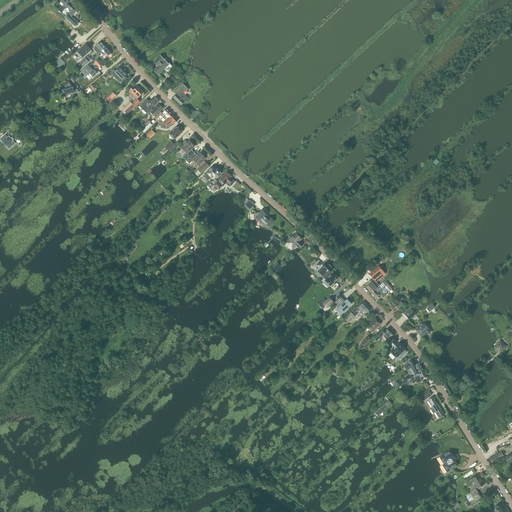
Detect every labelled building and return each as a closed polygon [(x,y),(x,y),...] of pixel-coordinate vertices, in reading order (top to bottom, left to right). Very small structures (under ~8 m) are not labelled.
[(72,0),(61,0),(60,1),(63,4),(62,6),(65,8),(66,7),(70,3),(72,0)] [(71,11),(65,18),(75,27),(78,23),(71,17),(77,10),(76,9),(76,8),(72,4),(74,2),(72,0),(70,3),(66,7),(71,11)] [(102,51),(106,48),(100,42),(93,48),(98,54),(101,51),(102,51)] [(90,50),(86,45),(80,50),(78,52),(83,57),(90,50)] [(106,48),(102,51),(105,55),(102,57),(105,59),(111,54),(106,48)] [(160,55),(153,62),(156,64),(157,63),(159,66),(157,68),(156,67),(153,70),(158,75),(164,69),(167,72),(173,66),(169,63),(168,64),(165,62),(163,60),(164,60),(160,55)] [(57,61),(53,65),(58,70),(65,64),(61,58),(57,61)] [(83,67),(89,62),(85,58),(80,63),(83,67)] [(94,63),(99,68),(103,65),(98,59),(97,60),(96,59),(93,62),(94,63)] [(88,65),(81,71),(86,76),(89,73),(93,77),(97,73),(94,69),(93,70),(88,65)] [(122,81),(128,75),(120,67),(115,71),(114,70),(110,73),(112,75),(114,73),(122,81)] [(70,82),(54,93),(57,96),(60,98),(74,87),(70,82)] [(181,105),(188,98),(183,93),(188,88),(182,83),(174,91),(177,94),(173,98),(181,105)] [(128,91),(137,99),(143,92),(137,87),(135,89),(133,87),(128,91)] [(153,107),(159,101),(155,97),(150,103),(149,102),(149,101),(146,99),(139,106),(148,114),(152,109),(151,108),(153,107)] [(131,101),(123,108),(127,113),(128,113),(135,107),(140,102),(137,99),(133,103),(131,101)] [(162,104),(160,106),(159,104),(153,110),(152,109),(150,112),(154,116),(162,108),(162,107),(164,106),(162,104)] [(163,122),(172,114),(167,108),(160,115),(163,118),(161,120),(163,122)] [(189,116),(194,120),(199,114),(195,110),(189,116)] [(178,120),(172,114),(163,122),(163,123),(164,123),(162,124),(162,126),(164,128),(165,128),(167,126),(167,127),(172,122),(175,124),(178,120)] [(182,132),(177,126),(170,133),(171,134),(170,136),(173,138),(174,138),(175,139),(182,132)] [(151,130),(145,136),(146,137),(147,136),(150,139),(155,133),(151,130)] [(6,138),(2,141),(6,146),(9,149),(15,143),(9,136),(6,138)] [(171,141),(165,147),(168,150),(169,149),(174,144),(171,141)] [(181,144),(183,147),(181,149),(186,154),(181,158),(185,161),(189,157),(193,153),(190,150),(193,147),(190,145),(191,144),(189,142),(189,143),(188,142),(186,143),(185,142),(184,142),(181,144)] [(197,156),(193,153),(189,157),(185,161),(188,165),(192,161),(197,166),(204,159),(204,158),(203,156),(202,157),(199,154),(197,156)] [(205,164),(197,171),(200,174),(208,167),(205,164)] [(221,173),(217,169),(216,170),(213,166),(207,172),(207,173),(204,176),(208,180),(211,177),(212,178),(214,176),(216,178),(221,173)] [(232,176),(226,171),(218,182),(217,181),(214,184),(211,182),(208,186),(211,189),(214,185),(219,190),(223,186),(222,185),(224,183),(225,184),(227,182),(231,186),(235,182),(231,178),(232,176)] [(260,213),(254,213),(255,220),(260,220),(261,222),(266,226),(267,225),(269,227),(274,221),(270,218),(269,218),(267,216),(264,213),(265,213),(262,210),(260,213)] [(301,239),(296,233),(293,236),(293,235),(286,242),(293,248),(296,245),(299,248),(303,244),(300,241),(301,239)] [(283,267),(280,264),(278,262),(272,268),(278,273),(283,267)] [(318,263),(312,269),(315,272),(316,270),(324,277),(329,272),(333,268),(331,266),(329,264),(327,262),(324,265),(322,263),(320,265),(318,263)] [(333,268),(329,272),(323,278),(331,285),(338,277),(333,273),(335,270),(333,268)] [(372,282),(366,287),(371,293),(379,286),(375,281),(383,275),(377,268),(370,274),(373,277),(370,280),(372,282)] [(379,286),(371,293),(375,297),(377,299),(381,296),(380,296),(381,295),(384,298),(392,289),(388,284),(385,281),(379,286)] [(335,302),(334,303),(338,307),(336,310),(341,315),(352,304),(347,299),(345,301),(341,297),(335,302)] [(324,303),(323,304),(325,305),(326,307),(324,309),(326,312),(331,307),(330,306),(334,303),(330,298),(324,303)] [(352,310),(348,314),(348,315),(343,320),(344,321),(348,318),(350,320),(353,317),(356,314),(355,313),(359,309),(365,315),(371,309),(364,302),(358,307),(357,306),(352,311),(352,310)] [(409,318),(414,314),(410,310),(405,314),(409,318)] [(375,318),(367,325),(373,331),(374,331),(375,331),(376,329),(376,328),(380,324),(375,318)] [(430,330),(422,321),(421,321),(419,322),(419,324),(420,325),(416,328),(416,330),(421,336),(426,332),(427,333),(428,333),(430,332),(430,330)] [(388,340),(390,337),(391,336),(395,332),(389,327),(384,332),(382,330),(374,339),(376,341),(382,334),(388,340)] [(368,336),(362,342),(365,346),(372,340),(368,336)] [(396,341),(393,338),(388,342),(392,346),(395,342),(396,341)] [(507,346),(500,340),(493,347),(500,353),(507,346)] [(392,352),(391,352),(395,356),(396,356),(397,356),(405,348),(404,348),(405,347),(402,345),(399,343),(397,345),(395,342),(392,346),(394,348),(391,351),(392,352)] [(404,379),(405,381),(423,370),(418,362),(415,364),(412,359),(408,362),(408,363),(403,365),(407,370),(411,368),(415,374),(412,376),(411,375),(404,379)] [(306,370),(303,368),(297,375),(299,377),(306,370)] [(427,376),(423,370),(407,380),(408,381),(406,382),(408,385),(410,384),(415,381),(414,379),(415,379),(417,383),(422,381),(421,379),(427,376)] [(437,406),(439,405),(434,396),(428,400),(433,408),(431,409),(433,413),(435,412),(439,418),(445,414),(441,408),(439,410),(437,406)] [(386,403),(376,412),(379,416),(386,410),(385,409),(389,406),(386,403)] [(444,467),(446,470),(447,472),(448,471),(449,471),(451,469),(458,465),(455,460),(456,460),(455,459),(456,459),(457,458),(455,456),(454,456),(450,451),(444,454),(441,456),(440,457),(445,466),(444,467)] [(501,452),(489,459),(492,463),(504,456),(501,452)] [(465,495),(470,503),(471,504),(475,502),(481,498),(475,488),(477,487),(478,488),(484,484),(479,475),(470,479),(471,480),(473,478),(475,481),(474,482),(474,483),(466,488),(469,492),(465,495)] [(508,511),(501,503),(494,508),(496,511),(508,511)]
